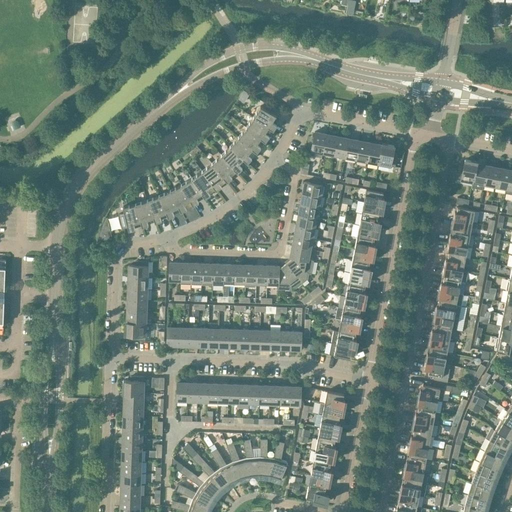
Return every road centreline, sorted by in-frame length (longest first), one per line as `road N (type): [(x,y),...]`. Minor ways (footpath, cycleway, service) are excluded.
road 1 (residential): [(113,356),(299,363),(368,379)]
road 2 (residential): [(400,387),(447,143)]
road 3 (residential): [(416,137),(368,379)]
road 4 (residential): [(275,160),(293,173),(277,249),(169,250),(166,238)]
road 5 (tertiary): [(314,59),(280,47),(236,49),(196,70),(147,118)]
road 6 (tertiary): [(147,118),(241,66),(314,59)]
road 7 (residential): [(275,160),(301,109),(416,137)]
road 8 (tertiary): [(147,118),(79,181),(55,246)]
road 9 (residential): [(113,356),(116,252),(166,238)]
road 10 (residential): [(106,511),(113,356)]
road 11 (tertiary): [(54,328),(44,386),(49,472)]
road 12 (tertiary): [(49,472),(59,401),(54,328)]
road 13 (residential): [(166,238),(235,201),(275,160)]
road 14 (residential): [(368,379),(342,511)]
road 15 (residential): [(376,511),(400,387)]
